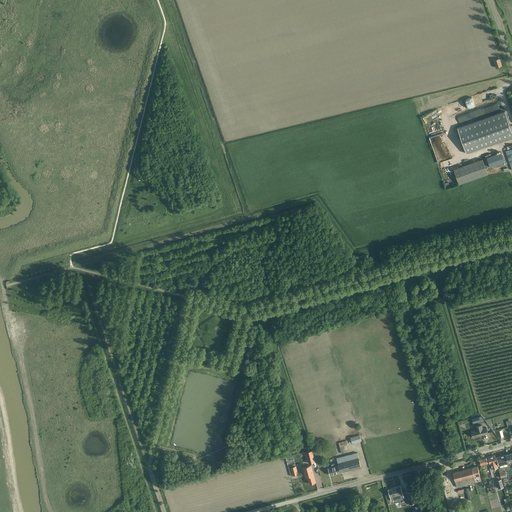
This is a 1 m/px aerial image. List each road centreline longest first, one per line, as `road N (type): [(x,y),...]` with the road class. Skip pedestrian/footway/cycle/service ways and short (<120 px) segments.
road 1 (track): [(163,511),(149,469),(192,299)]
road 2 (unclassified): [(252,511),(454,457)]
